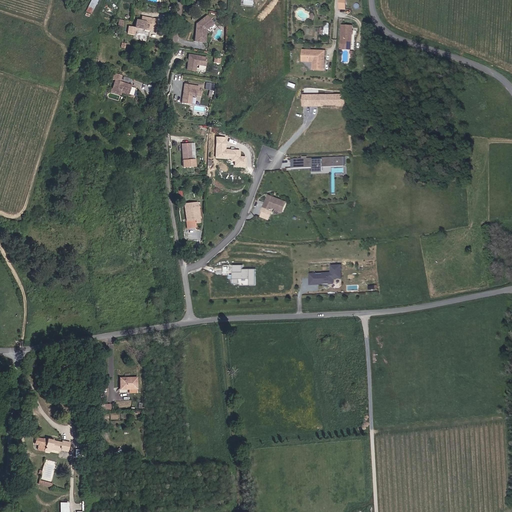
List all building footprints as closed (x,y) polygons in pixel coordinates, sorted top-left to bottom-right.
[(92,13),(98,0),(91,0),(86,11),(92,13)] [(153,30),(155,19),(141,16),(140,21),(136,20),(134,27),(128,26),(127,33),(133,35),(134,30),(135,30),(136,30),(137,29),(137,28),(143,29),(149,31),(149,29),(153,30)] [(212,23),(206,16),(195,25),(194,42),(205,43),(205,30),(212,23)] [(352,44),(353,25),(342,24),(341,43),(352,44)] [(301,63),(312,63),(311,70),(324,71),(324,63),(325,51),(302,50),(301,63)] [(205,58),(188,55),(186,70),(194,71),(195,65),(204,66),(205,58)] [(120,81),(121,75),(114,73),(112,79),(114,80),(111,89),(121,92),(128,94),(131,84),(126,83),(125,84),(119,82),(120,81)] [(199,86),(184,84),(181,103),(190,104),(192,94),(201,96),(201,90),(199,90),(199,86)] [(345,104),(345,93),(316,94),(316,105),(322,104),(322,102),(337,102),(337,104),(345,104)] [(312,105),(312,94),(303,94),(303,105),(312,105)] [(240,151),(225,150),(226,138),(215,137),(213,159),(225,159),(230,159),(230,162),(233,162),(233,167),(245,167),(246,157),(239,157),(240,151)] [(192,158),(191,143),(181,143),(183,167),(195,166),(195,158),(192,158)] [(342,156),(293,159),(293,168),(343,166),(342,156)] [(286,201),(268,194),(263,207),(272,210),(273,207),(283,211),(286,201)] [(199,206),(186,206),(187,228),(192,228),(192,227),(192,223),(199,223),(199,206)] [(242,265),(233,265),(232,284),(255,284),(256,269),(242,268),(242,265)] [(332,274),(311,275),(311,280),(320,279),(320,286),(324,285),(324,286),(330,288),(331,285),(335,285),(335,280),(342,279),(342,266),(332,267),(332,274)] [(137,377),(120,378),(120,388),(137,388),(137,377)] [(44,447),(44,448),(51,449),(59,450),(59,449),(66,450),(68,440),(61,439),(61,440),(47,437),(46,438),(35,436),(35,442),(39,443),(39,444),(41,445),(41,446),(44,447)] [(84,511),(85,511),(76,511),(68,511),(69,503),(61,503),(60,511),(84,511)]
